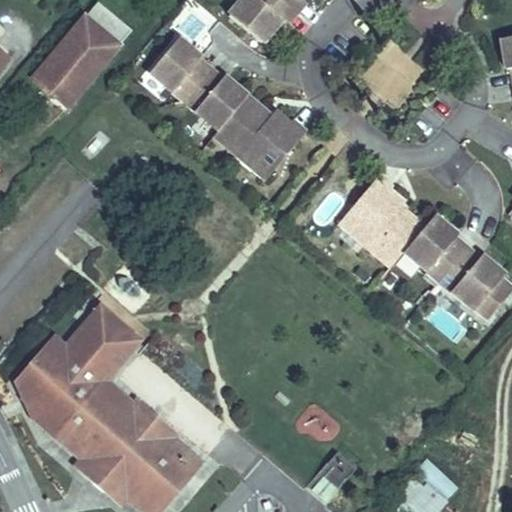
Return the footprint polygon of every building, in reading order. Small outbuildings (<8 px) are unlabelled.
[(274,34),(293,11),(279,0),(247,0),(232,18),(264,46),(274,34)] [(302,0),(279,0),(293,11),(302,0)] [(299,16),(308,5),(302,0),(293,11),(299,16)] [(280,39),(299,16),(293,11),(274,34),(280,39)] [(88,17),(80,27),(96,40),(104,30),(88,17)] [(37,78),(74,109),(125,49),(104,30),(96,40),(80,27),(37,78)] [(188,103),(212,74),(201,64),(204,61),(180,41),(152,75),(185,104),(188,103)] [(215,70),(204,61),(201,64),(212,74),(215,70)] [(226,79),(215,70),(212,74),(223,83),(226,79)] [(221,134),(249,99),(226,79),(223,83),(212,74),(188,103),(185,104),(221,134)] [(274,176),(308,135),(293,123),(291,126),(276,114),(272,119),(249,99),(221,134),(217,138),(242,159),(247,153),(274,176)] [(274,176),(247,153),(242,159),(269,181),(274,176)] [(0,183),(12,193),(27,176),(12,162),(0,177),(0,183)] [(407,252),(427,228),(403,208),(407,204),(392,191),(394,189),(380,177),(347,218),(374,241),(370,246),(395,267),(407,252)] [(374,241),(347,218),(342,224),(370,246),(374,241)] [(443,281),(470,249),(457,239),(459,236),(436,218),(427,228),(407,252),(443,281)] [(472,247),(459,236),(457,239),(470,249),(472,247)] [(483,256),(472,247),(470,249),(482,259),(483,256)] [(511,286),(504,280),(507,276),(483,256),(482,259),(470,249),(443,281),(479,311),(487,302),(498,312),(511,295),(511,286)] [(34,414),(62,436),(113,379),(147,333),(103,296),(67,337),(57,328),(17,374),(34,414)] [(498,312),(487,302),(479,311),(491,322),(498,312)] [(62,436),(89,459),(82,467),(126,506),(132,499),(147,511),(165,511),(207,465),(179,440),(188,431),(152,399),(145,407),(113,379),(62,436)] [(305,489),(323,505),(354,469),(336,453),(305,489)] [(422,457),(385,502),(396,511),(434,511),(457,485),(422,457)]
